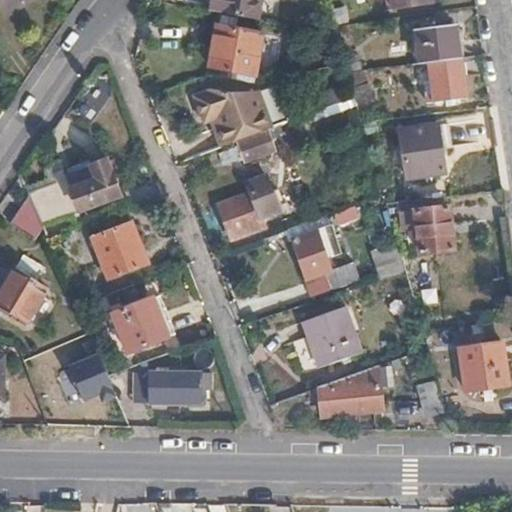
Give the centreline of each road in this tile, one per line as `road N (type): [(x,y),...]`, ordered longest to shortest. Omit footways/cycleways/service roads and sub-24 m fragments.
road 1 (residential): [(99,14),(276,469)]
road 2 (tertiary): [(276,469),(0,469)]
road 3 (tertiary): [(511,469),(276,469)]
road 4 (residential): [(0,160),(99,14)]
